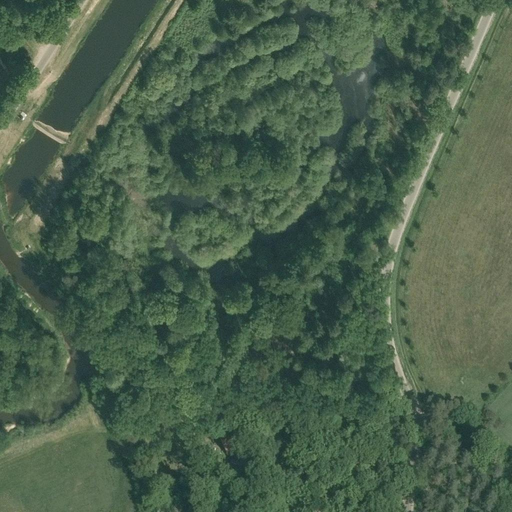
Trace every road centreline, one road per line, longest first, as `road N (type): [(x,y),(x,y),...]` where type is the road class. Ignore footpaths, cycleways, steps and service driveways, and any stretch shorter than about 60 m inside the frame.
road 1 (unclassified): [(406,511),(413,442),(387,333),(387,263),(494,0)]
road 2 (track): [(409,410),(300,440),(268,511)]
road 3 (track): [(300,440),(177,406),(122,427)]
road 4 (unclassified): [(0,120),(81,0)]
